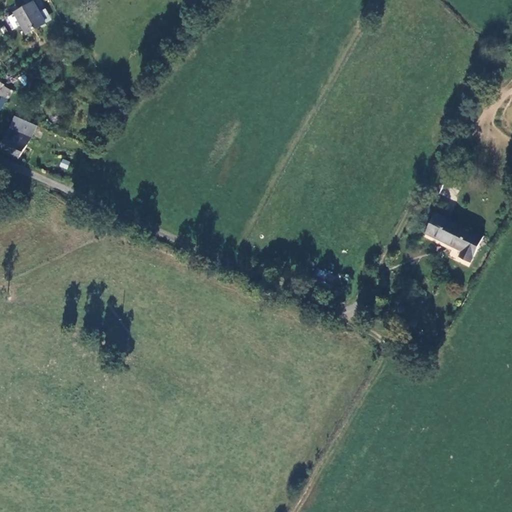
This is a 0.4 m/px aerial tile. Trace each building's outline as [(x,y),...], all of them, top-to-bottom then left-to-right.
[(47,26),(34,4),(16,14),(29,36),(47,26)] [(0,112),(12,89),(0,82),(0,112)] [(0,144),(0,150),(19,159),(28,148),(38,128),(19,121),(0,144)] [(59,167),(67,170),(70,162),(62,158),(59,167)] [(485,238),(441,218),(430,243),(458,255),(455,262),(471,269),(485,238)]
